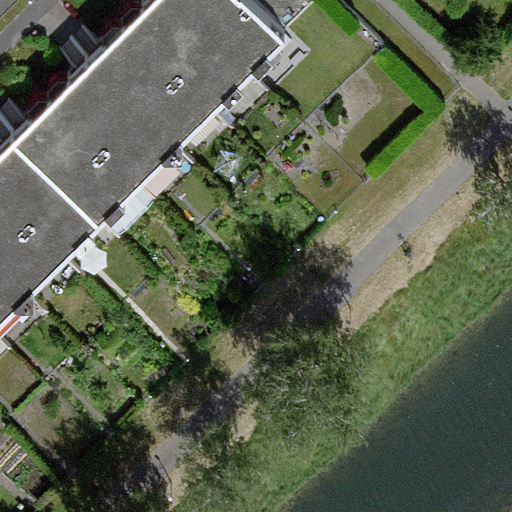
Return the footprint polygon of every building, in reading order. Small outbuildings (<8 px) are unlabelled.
[(202,102),(242,62),(180,0),(135,0),(118,17),(202,102)] [(180,0),(242,62),(279,26),(253,0),(180,0)] [(161,142),(202,102),(118,17),(77,57),(161,142)] [(128,175),(161,142),(77,57),(44,90),(128,175)] [(98,204),(128,175),(44,90),(14,119),(98,204)] [(0,175),(63,239),(98,204),(14,119),(0,133),(0,175)] [(0,249),(26,275),(63,239),(0,175),(0,249)] [(0,300),(26,275),(0,249),(0,300)]
